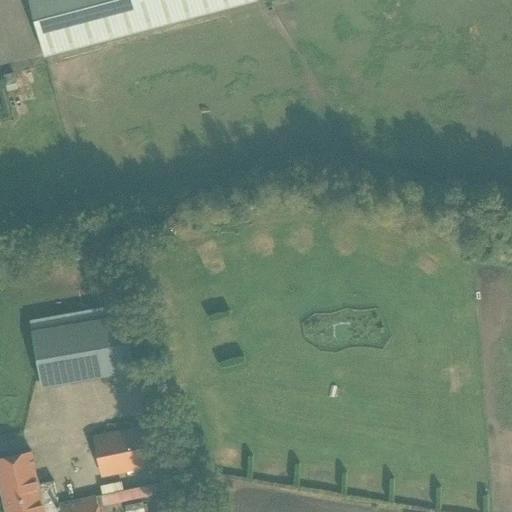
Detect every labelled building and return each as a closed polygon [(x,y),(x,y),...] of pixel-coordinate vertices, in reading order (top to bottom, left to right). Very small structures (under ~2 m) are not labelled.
[(29,0),(44,56),(256,0),(29,0)] [(319,228),(313,246),(334,252),(340,234),(319,228)] [(424,267),(441,272),(446,255),(430,250),(424,267)] [(63,324),(30,330),(40,387),(73,382),(63,324)] [(144,425),(92,436),(101,477),(152,466),(150,460),(163,457),(157,428),(148,430),(145,431),(144,425)] [(15,455),(0,457),(0,481),(6,511),(99,511),(96,496),(59,504),(57,505),(57,501),(52,481),(38,484),(31,451),(15,455)] [(354,489),(375,492),(377,473),(356,471),(354,489)]
